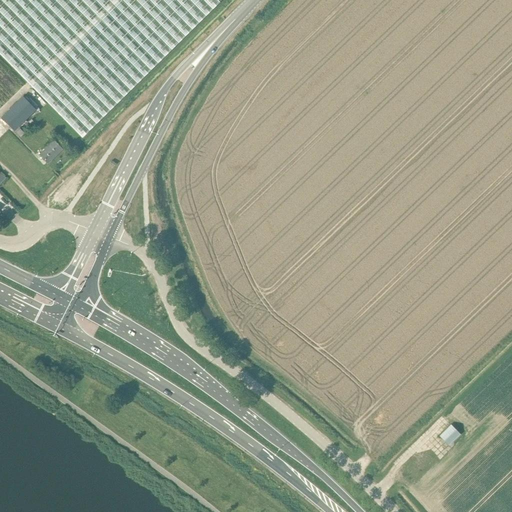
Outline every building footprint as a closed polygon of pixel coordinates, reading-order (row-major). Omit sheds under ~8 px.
[(0,0),(0,54),(28,84),(82,138),(220,2),(221,0),(0,0)] [(14,131),(36,110),(23,97),(1,118),(14,131)] [(20,130),(16,133),(22,139),(25,135),(20,130)] [(47,164),(62,149),(54,139),(38,155),(47,164)] [(448,446),(460,434),(451,425),(439,436),(448,446)]
